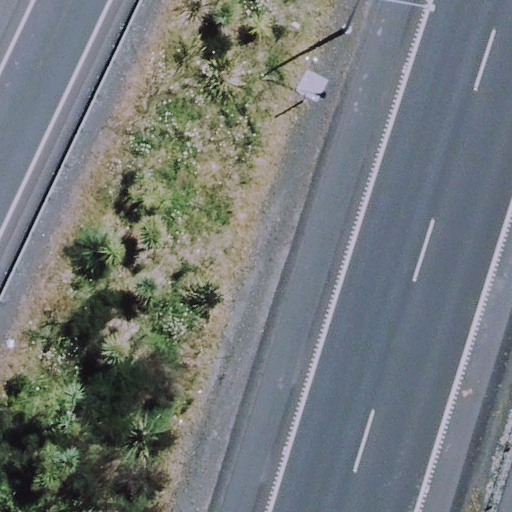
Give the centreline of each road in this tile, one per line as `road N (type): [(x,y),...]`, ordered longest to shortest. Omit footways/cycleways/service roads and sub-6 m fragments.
road 1 (motorway): [(358,511),(511,74)]
road 2 (motorway): [(0,149),(68,0)]
